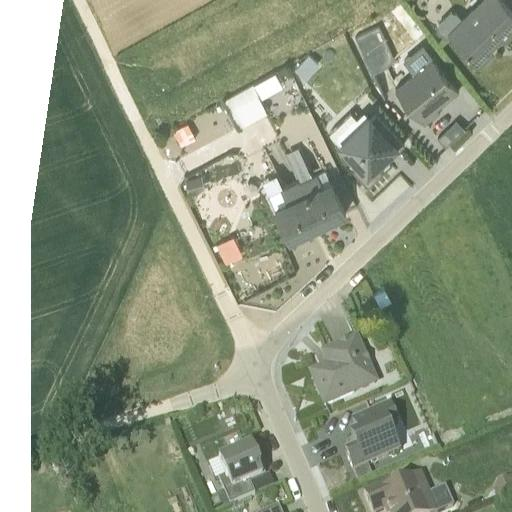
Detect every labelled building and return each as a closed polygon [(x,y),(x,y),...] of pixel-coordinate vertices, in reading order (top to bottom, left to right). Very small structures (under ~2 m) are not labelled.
[(435,24),(436,29),(444,37),(448,34),(478,65),(492,51),(489,47),(499,37),(503,41),(511,32),(511,10),(501,0),(477,0),(460,17),(455,12),(449,10),(435,24)] [(401,4),(387,14),(394,25),(397,23),(412,42),(422,35),(401,4)] [(374,29),(371,23),(352,32),(371,72),(384,67),(392,58),(377,27),(374,29)] [(458,91),(432,58),(421,44),(401,60),(412,73),(394,88),(423,125),(439,112),(436,108),(458,91)] [(278,70),(228,94),(242,123),(269,110),(261,95),(285,84),(278,70)] [(366,185),(382,170),(378,165),(386,157),(387,158),(403,144),(375,114),(370,119),(362,111),(355,118),(349,112),(328,133),(355,165),(352,169),(366,185)] [(466,131),(456,119),(436,136),(449,149),(466,131)] [(296,147),(285,152),(319,223),(344,212),(344,211),(324,170),(310,176),(296,147)] [(319,223),(298,179),(281,188),(275,175),(261,182),(267,194),(288,239),(319,223)] [(232,237),(216,244),(225,263),(241,255),(232,237)] [(310,375),(324,407),(375,385),(355,340),(320,355),(325,368),(310,375)] [(389,430),(398,426),(389,404),(350,421),(356,435),(348,438),(350,442),(346,443),(343,452),(344,454),(343,455),(356,483),(370,477),(367,469),(400,455),(389,430)] [(229,506),(253,496),(248,484),(264,477),(261,472),(259,472),(257,468),(260,467),(251,447),(219,461),(226,478),(218,482),(229,506)] [(395,480),(362,495),(370,511),(444,511),(451,509),(444,490),(429,495),(420,476),(398,486),(395,480)]
